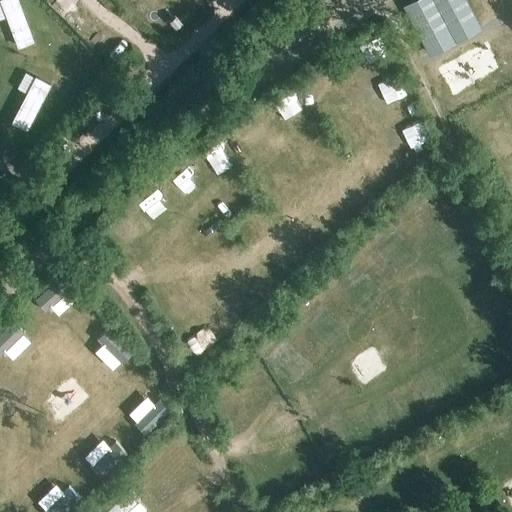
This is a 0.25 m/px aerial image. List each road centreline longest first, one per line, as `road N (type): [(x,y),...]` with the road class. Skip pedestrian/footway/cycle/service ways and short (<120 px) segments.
road 1 (track): [(0,298),(143,159),(380,0)]
road 2 (track): [(72,228),(148,322),(251,511)]
road 3 (track): [(228,7),(0,228)]
